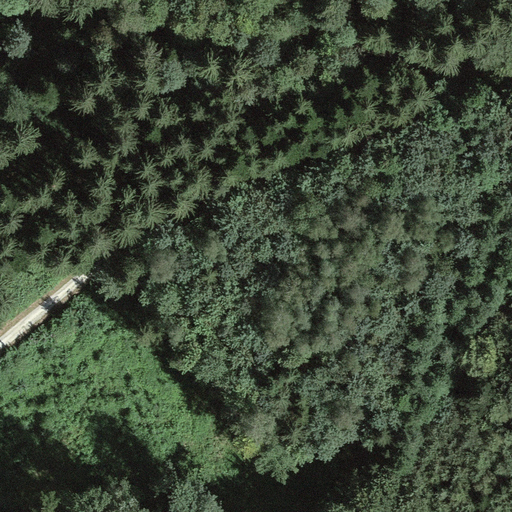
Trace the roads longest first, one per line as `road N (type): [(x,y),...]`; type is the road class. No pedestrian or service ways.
road 1 (track): [(0,340),(137,231),(509,74)]
road 2 (track): [(222,0),(457,69),(511,75)]
